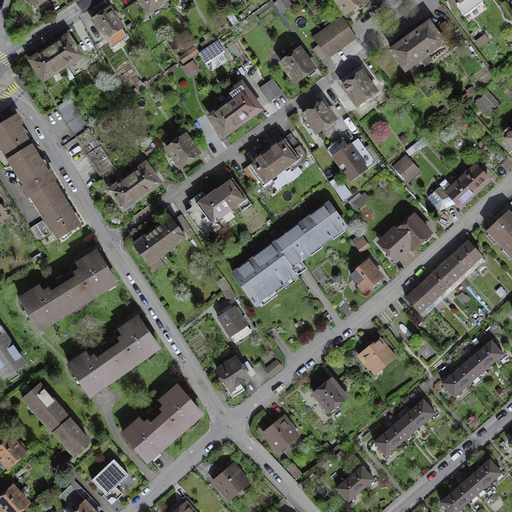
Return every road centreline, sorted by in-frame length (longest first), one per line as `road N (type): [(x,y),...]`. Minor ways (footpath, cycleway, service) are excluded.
road 1 (residential): [(229,423),(511,180)]
road 2 (residential): [(108,241),(379,52)]
road 3 (residential): [(108,241),(229,423)]
road 4 (residential): [(0,88),(37,119),(108,241)]
road 5 (residential): [(398,511),(511,414)]
road 6 (residential): [(133,511),(229,423)]
road 7 (residential): [(229,423),(312,511)]
